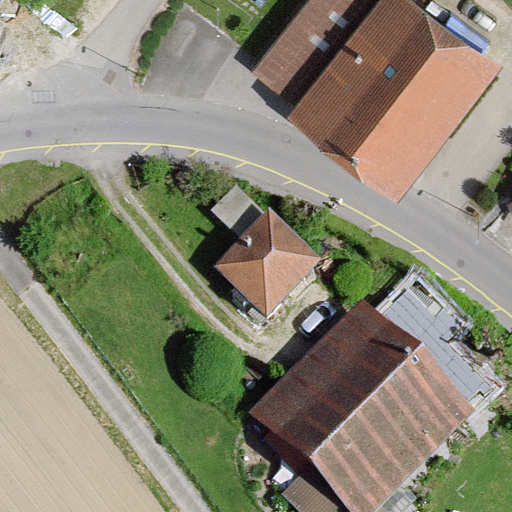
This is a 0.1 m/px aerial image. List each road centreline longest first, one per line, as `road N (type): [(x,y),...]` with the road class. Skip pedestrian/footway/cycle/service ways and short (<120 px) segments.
road 1 (residential): [(511,294),(414,224),(273,156),(157,125),(71,125)]
road 2 (residential): [(194,511),(0,261)]
road 3 (residential): [(71,125),(93,68),(142,0)]
